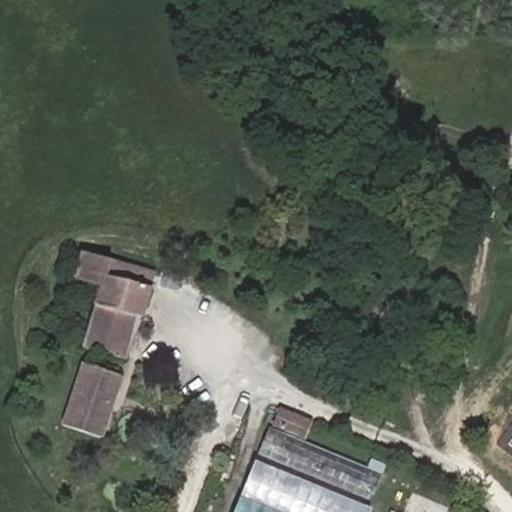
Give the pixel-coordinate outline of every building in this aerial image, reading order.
[(125,358),(154,273),(81,252),(73,278),(100,286),(82,348),(125,358)] [(100,436),(120,379),(81,366),(62,424),(100,436)] [(303,439),(310,423),(278,410),(271,425),(303,439)] [(385,472),(271,425),(259,454),(372,501),(385,472)] [(372,511),(374,508),(255,459),(233,511),(372,511)]
